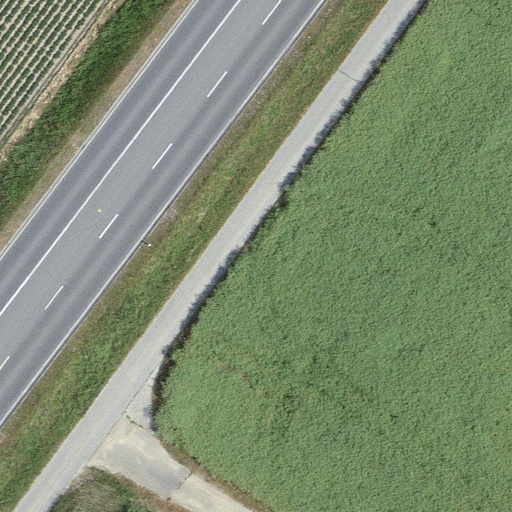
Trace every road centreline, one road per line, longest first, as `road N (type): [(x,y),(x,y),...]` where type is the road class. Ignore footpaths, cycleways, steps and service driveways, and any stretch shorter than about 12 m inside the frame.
road 1 (track): [(26,511),(406,0)]
road 2 (primary): [(257,0),(0,340)]
road 3 (track): [(90,424),(222,511)]
